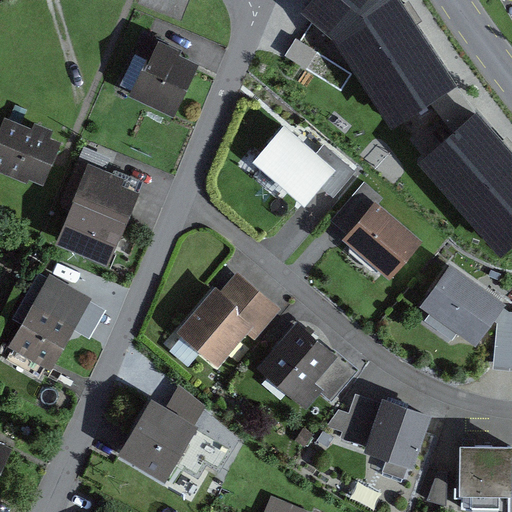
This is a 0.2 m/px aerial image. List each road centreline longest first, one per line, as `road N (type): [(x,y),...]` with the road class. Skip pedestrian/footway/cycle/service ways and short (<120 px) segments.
road 1 (residential): [(511,411),(442,394),(397,367),(184,192)]
road 2 (residential): [(44,511),(184,192)]
road 3 (residential): [(184,192),(256,0)]
